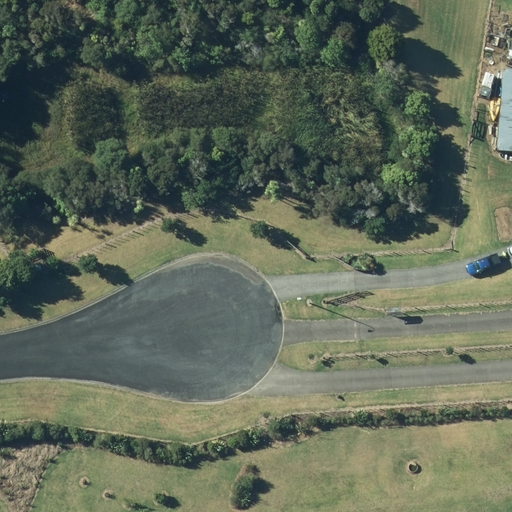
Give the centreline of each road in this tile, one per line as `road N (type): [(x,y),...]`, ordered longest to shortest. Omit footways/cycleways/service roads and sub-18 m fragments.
road 1 (residential): [(200,327),(272,378),(511,371)]
road 2 (track): [(511,320),(289,332),(200,327)]
road 3 (residential): [(200,327),(0,352)]
